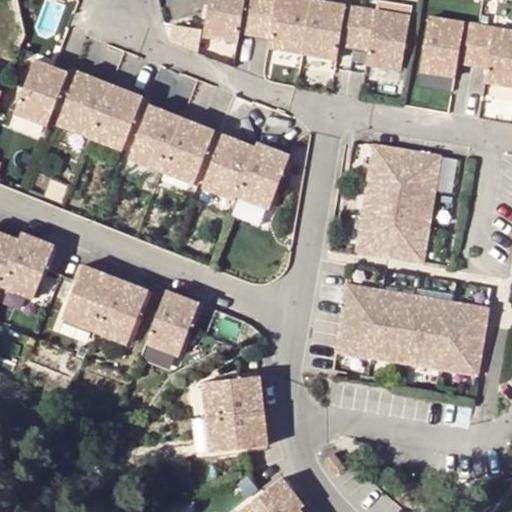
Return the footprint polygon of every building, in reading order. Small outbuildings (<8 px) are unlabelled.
[(208,0),(203,30),(237,37),(240,22),(242,12),(257,15),(260,0),(208,0)] [(309,0),(260,0),(257,15),(272,18),(269,28),(267,43),(301,48),(309,0)] [(346,0),(309,0),(301,48),(336,54),(338,39),(340,29),(354,32),(360,2),(346,0)] [(409,11),(360,2),(354,32),(369,34),(367,44),(365,59),(399,65),(409,11)] [(427,11),(418,65),(453,71),(455,56),(457,46),(472,49),(476,20),(427,11)] [(257,15),(242,12),(240,22),(256,25),(257,15)] [(272,18),(257,15),(256,25),(269,28),(272,18)] [(511,25),(476,20),(472,49),(486,52),(485,62),(482,76),(511,81),(511,25)] [(354,32),(340,29),(338,39),(353,42),(354,32)] [(369,34),(354,32),(353,42),(367,44),(369,34)] [(472,49),(457,46),(455,56),(470,59),(472,49)] [(486,52),(472,49),(470,59),(485,62),(486,52)] [(70,69),(38,57),(17,110),(50,123),(70,69)] [(0,108),(14,73),(0,67),(0,108)] [(113,81),(80,69),(60,123),(93,134),(113,81)] [(453,90),(456,79),(418,71),(416,82),(453,90)] [(146,93),(113,81),(93,134),(125,146),(146,93)] [(184,114),(151,101),(130,155),(163,167),(184,114)] [(216,126),(184,114),(163,167),(196,180),(216,126)] [(257,142),(224,130),(203,184),(236,196),(237,191),(257,142)] [(425,150),(357,137),(339,243),(407,256),(425,150)] [(291,151),(258,138),(257,142),(237,191),(270,204),(291,151)] [(28,232),(0,220),(0,282),(6,285),(8,280),(28,232)] [(62,241),(30,227),(28,232),(8,280),(40,293),(62,241)] [(121,274),(89,261),(68,314),(100,328),(121,274)] [(154,288),(121,274),(100,328),(132,341),(154,288)] [(474,303),(329,279),(319,344),(464,368),(474,303)] [(204,298),(171,285),(150,339),(182,352),(204,298)] [(260,368),(203,374),(207,409),(265,402),(260,368)] [(265,402),(207,409),(212,444),(269,437),(265,402)] [(321,440),(313,446),(322,464),(332,456),(321,440)] [(278,474),(233,509),(235,511),(285,511),(296,504),(300,501),(278,474)]
